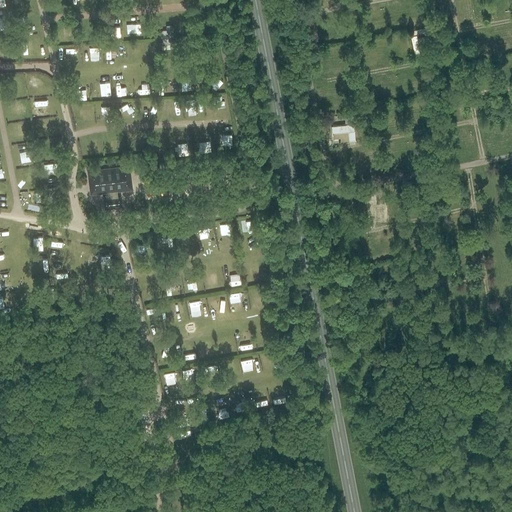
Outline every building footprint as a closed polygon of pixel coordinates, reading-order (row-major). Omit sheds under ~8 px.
[(34,20),(24,21),(25,32),(35,31),(34,20)] [(132,35),(141,35),(140,21),(132,22),(132,35)] [(174,40),(172,25),(166,26),(167,30),(161,31),(163,42),(158,43),(159,51),(176,49),(175,40),(174,40)] [(37,49),(37,40),(22,40),(23,50),(37,49)] [(138,67),(122,66),(122,79),(137,79),(138,67)] [(29,74),(26,81),(39,87),(42,80),(29,74)] [(208,89),(217,89),(217,74),(208,75),(208,89)] [(102,97),(112,96),(111,81),(101,82),(102,97)] [(82,99),(90,98),(89,84),(81,85),(82,99)] [(26,100),(10,101),(11,112),(21,111),(21,106),(27,105),(26,100)] [(159,101),(145,101),(145,110),(159,110),(159,101)] [(33,107),(35,117),(50,115),(49,105),(33,107)] [(94,115),(93,106),(83,106),(84,115),(94,115)] [(511,120),(438,134),(443,161),(511,148),(511,120)] [(51,131),(51,121),(36,121),(36,131),(51,131)] [(16,125),(16,135),(28,134),(28,124),(16,125)] [(354,124),(331,126),(332,139),(340,138),(341,142),(350,141),(350,145),(356,144),(356,141),(355,141),(354,124)] [(157,135),(158,151),(168,150),(167,134),(157,135)] [(92,156),(104,156),(104,139),(92,140),(92,156)] [(101,200),(102,210),(120,208),(118,198),(116,198),(115,192),(130,190),(127,166),(85,171),(88,196),(103,194),(104,197),(104,200),(101,200)] [(388,221),(387,205),(373,206),(374,222),(388,221)] [(199,230),(201,244),(210,243),(208,229),(199,230)] [(179,246),(191,246),(190,231),(178,231),(179,246)] [(257,261),(247,266),(253,279),(263,274),(257,261)] [(207,272),(210,287),(220,285),(217,270),(207,272)] [(172,293),(183,293),(183,277),(172,277),(172,293)] [(191,284),(192,294),(203,292),(201,282),(191,284)] [(253,307),(262,309),(266,294),(257,291),(253,307)] [(232,311),(244,310),(243,295),(231,296),(232,311)] [(173,314),(181,314),(180,304),(172,305),(173,314)] [(246,345),(255,344),(254,330),(245,331),(246,345)] [(225,350),(236,348),(235,338),(224,340),(225,350)] [(200,343),(200,354),(202,354),(203,358),(210,358),(209,343),(200,343)] [(257,367),(255,356),(243,358),(244,368),(257,367)]
